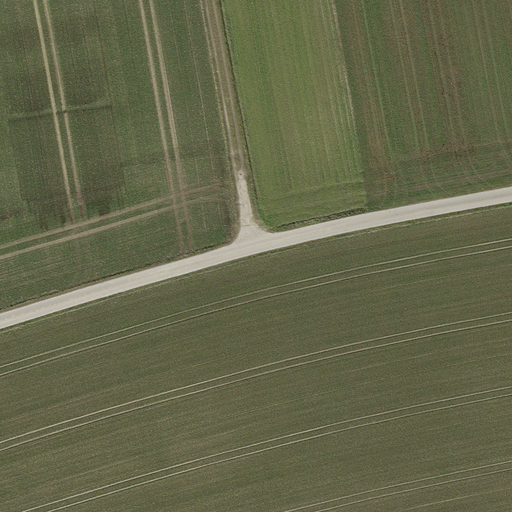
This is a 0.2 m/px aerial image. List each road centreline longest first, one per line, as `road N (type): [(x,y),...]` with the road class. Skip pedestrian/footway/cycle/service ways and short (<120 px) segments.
road 1 (track): [(0,324),(253,244),(511,199)]
road 2 (track): [(253,244),(210,0)]
